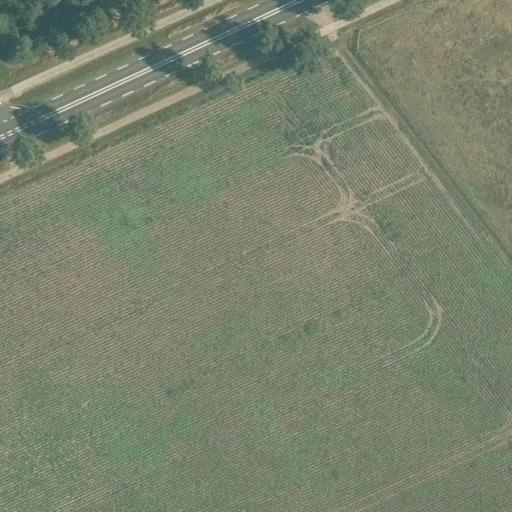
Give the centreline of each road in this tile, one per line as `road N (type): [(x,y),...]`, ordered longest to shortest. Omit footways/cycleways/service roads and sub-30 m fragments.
road 1 (track): [(511,273),(327,30),(317,0)]
road 2 (primary): [(1,135),(299,0)]
